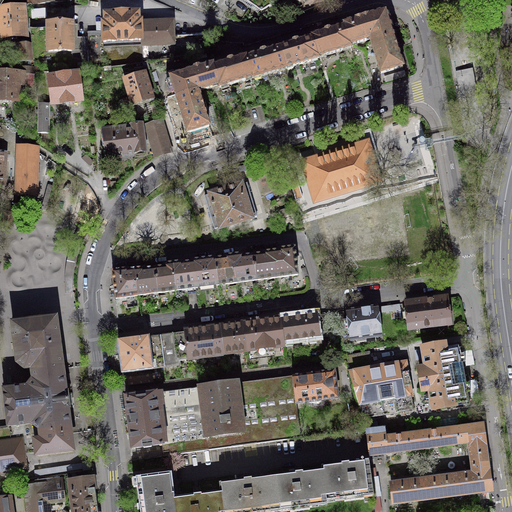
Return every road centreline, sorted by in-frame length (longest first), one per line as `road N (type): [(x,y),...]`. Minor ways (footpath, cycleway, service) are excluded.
road 1 (residential): [(437,90),(155,176),(119,213),(95,262)]
road 2 (residential): [(318,300),(303,242),(293,236),(95,262)]
road 3 (residential): [(318,300),(95,328)]
road 4 (residential): [(163,0),(258,30),(360,2)]
road 5 (secondary): [(511,166),(500,261),(511,362)]
road 6 (residential): [(437,90),(471,280)]
road 7 (residential): [(95,328),(115,511)]
road 8 (residential): [(471,280),(496,434)]
road 9 (residential): [(471,280),(318,300)]
